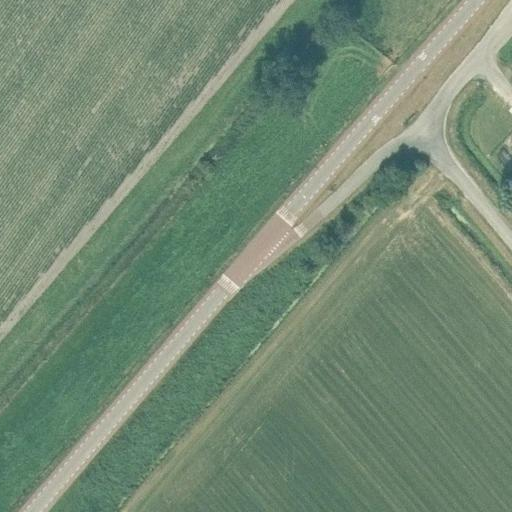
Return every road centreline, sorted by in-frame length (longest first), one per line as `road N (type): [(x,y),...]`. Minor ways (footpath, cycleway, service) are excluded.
road 1 (secondary): [(33,511),(252,253)]
road 2 (secondary): [(252,253),(474,0)]
road 3 (unclassified): [(252,253),(274,249),(390,150),(423,136)]
road 4 (unclassified): [(423,136),(442,98),(511,10)]
road 5 (unclassified): [(511,239),(423,136)]
